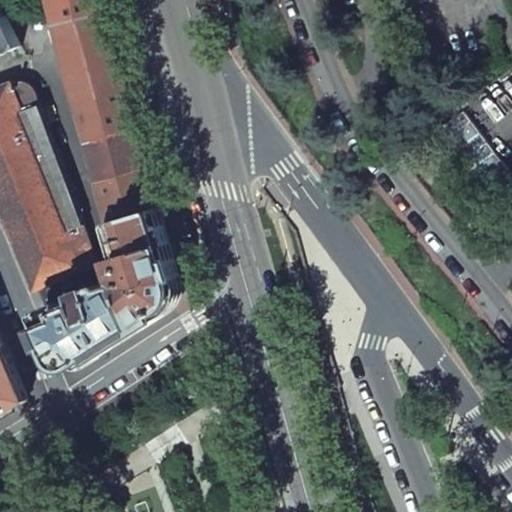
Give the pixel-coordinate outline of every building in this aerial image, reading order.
[(0,0),(0,55),(22,45),(0,0)] [(108,10),(105,0),(55,0),(61,22),(108,10)] [(108,10),(61,22),(72,61),(119,49),(113,27),(108,10)] [(82,100),(130,88),(119,49),(72,61),(82,100)] [(27,263),(38,289),(100,264),(100,263),(91,235),(88,225),(39,91),(36,86),(31,82),(29,81),(25,80),(21,80),(0,88),(0,195),(2,200),(14,231),(27,263)] [(141,127),(130,88),(82,100),(93,140),(141,127)] [(141,127),(93,140),(104,179),(151,167),(141,127)] [(114,218),(161,207),(156,187),(151,167),(104,179),(114,218)] [(173,245),(162,206),(161,207),(114,218),(131,277),(146,324),(175,305),(184,282),(173,245)] [(45,307),(65,356),(66,357),(68,359),(72,362),(77,363),(82,363),(86,362),(129,335),(146,324),(131,277),(116,282),(115,279),(113,279),(45,307)] [(0,348),(8,345),(0,325),(0,348)] [(0,417),(27,400),(29,399),(29,397),(21,378),(8,345),(0,348),(0,417)] [(196,376),(202,396),(204,396),(206,401),(217,398),(208,366),(197,369),(198,375),(196,376)]
